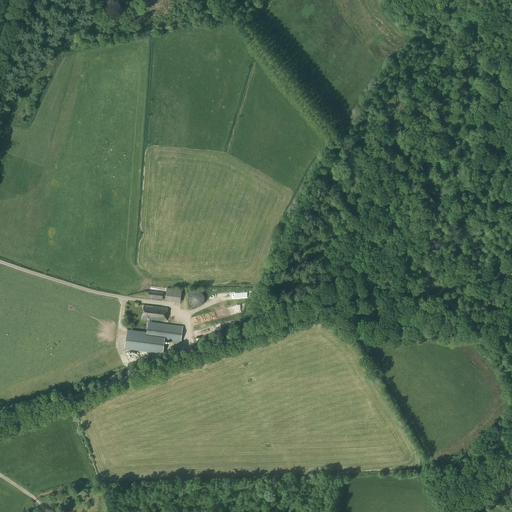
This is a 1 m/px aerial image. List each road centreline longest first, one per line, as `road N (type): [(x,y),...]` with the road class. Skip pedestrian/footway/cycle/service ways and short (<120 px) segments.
road 1 (track): [(350,330),(315,307),(0,424)]
road 2 (track): [(322,308),(375,159),(488,0)]
road 3 (track): [(453,511),(350,330)]
road 4 (track): [(473,330),(350,330)]
